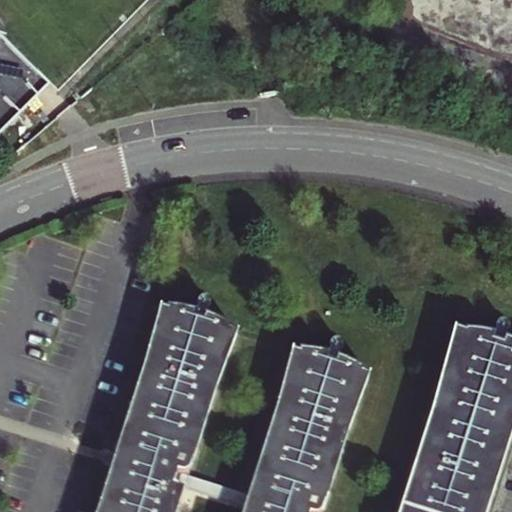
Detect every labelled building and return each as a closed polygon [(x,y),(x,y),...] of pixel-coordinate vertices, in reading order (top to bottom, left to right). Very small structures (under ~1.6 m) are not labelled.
[(49,87),(0,30),(0,53),(36,96),(0,121),(0,134),(47,90),(49,87)] [(0,121),(36,96),(0,53),(0,121)] [(196,314),(194,321),(201,323),(204,316),(205,311),(207,306),(205,303),(201,302),(197,306),(198,309),(196,314)] [(166,312),(159,310),(148,352),(142,350),(109,453),(115,455),(130,459),(126,472),(117,469),(103,511),(170,511),(178,488),(172,487),(176,474),(179,475),(180,475),(182,475),(184,475),(186,474),(188,473),(189,472),(190,470),(216,391),(236,334),(229,332),(230,330),(222,325),(204,316),(201,323),(194,321),(196,314),(177,310),(167,309),(166,312)] [(487,511),(511,436),(511,423),(511,420),(511,330),(500,326),(481,321),(466,318),(465,319),(455,316),(433,398),(396,511),(487,511)] [(329,356),(327,363),(333,365),(336,359),(337,354),(340,349),(337,345),(334,345),(332,345),(330,349),(330,352),(329,356)] [(298,354),(291,352),(280,395),(274,393),(241,495),(247,497),(262,502),(259,511),(251,511),(249,511),(248,511),(322,511),(368,377),(362,375),(362,372),(354,367),(336,359),(333,365),(327,363),(329,356),(309,353),(299,352),(298,354)] [(188,478),(190,470),(189,472),(188,473),(186,474),(184,475),(182,475),(180,475),(179,475),(176,474),(172,487),(178,488),(170,511),(103,511),(117,469),(126,472),(130,459),(115,455),(96,511),(176,511),(184,490),(188,478)] [(241,495),(188,478),(184,490),(243,509),(247,497),(241,495)] [(259,511),(262,502),(247,497),(243,509),(242,511),(248,511),(249,511),(251,511),(259,511)]
